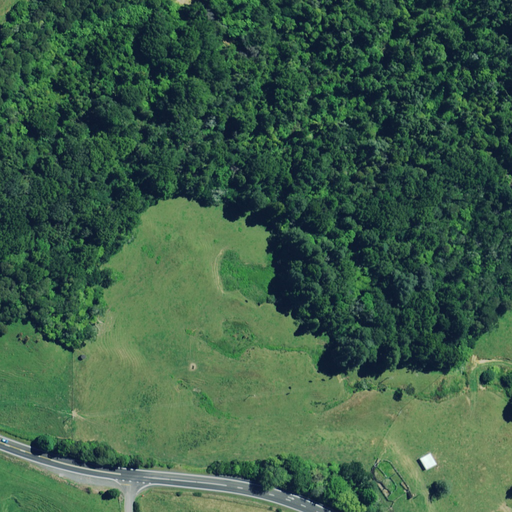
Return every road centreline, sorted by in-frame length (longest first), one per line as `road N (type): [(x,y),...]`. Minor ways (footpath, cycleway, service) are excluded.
road 1 (primary): [(131,475),(258,491),(316,511)]
road 2 (primary): [(0,443),(131,475)]
